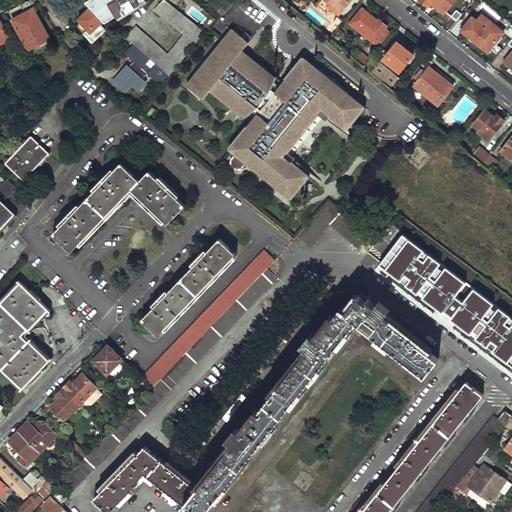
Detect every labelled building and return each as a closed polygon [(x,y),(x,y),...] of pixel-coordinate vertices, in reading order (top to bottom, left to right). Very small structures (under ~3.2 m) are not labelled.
[(117,16),(101,0),(89,0),(90,2),(109,21),(112,19),(117,16)] [(101,0),(117,16),(119,14),(121,17),(130,11),(132,13),(133,15),(136,12),(135,11),(134,8),(142,3),(140,1),(141,0),(101,0)] [(206,33),(165,0),(164,0),(156,11),(185,35),(168,55),(136,27),(126,38),(170,77),(206,33)] [(150,1),(148,0),(141,0),(140,1),(142,3),(134,8),(135,11),(150,1)] [(320,0),(317,4),(328,13),(332,7),(340,14),(352,0),(320,0)] [(421,0),(429,6),(432,2),(436,6),(444,12),(454,0),(421,0)] [(109,21),(90,2),(83,9),(84,10),(75,19),(77,22),(75,25),(92,39),(109,21)] [(46,34),(33,9),(12,20),(28,50),(35,46),(33,41),(46,34)] [(121,17),(122,19),(132,13),(130,11),(121,17)] [(377,22),(366,12),(363,15),(359,13),(349,25),(354,29),(356,28),(374,43),(377,39),(381,42),(389,32),(386,29),(387,27),(379,20),(377,22)] [(504,32),(489,19),(483,26),(473,17),(462,30),(488,52),(504,32)] [(0,44),(10,39),(0,20),(0,44)] [(249,42),(232,29),(187,86),(204,100),(211,91),(232,107),(238,99),(258,115),(231,150),(237,154),(235,156),(234,155),(234,156),(234,157),(232,159),(231,159),(231,160),(232,160),(232,164),(231,164),(231,165),(232,165),(234,168),(233,169),(234,169),(235,168),(238,170),(238,171),(239,171),(239,170),(242,169),(243,170),(244,169),(243,168),(246,165),(246,166),(247,165),(246,164),(247,163),(274,185),(276,184),(291,197),(308,176),(309,176),(310,175),(293,162),(297,158),(286,150),(298,136),(296,134),(303,124),(305,125),(311,118),(314,120),(319,113),(327,120),(330,115),(347,128),(348,128),(347,127),(364,106),(351,96),(348,99),(345,97),(349,92),(321,70),(320,71),(317,68),(304,58),(281,86),(275,81),(277,77),(276,76),(276,78),(242,51),(249,42)] [(345,34),(337,29),(330,38),(337,43),(345,34)] [(48,38),(46,34),(33,41),(35,46),(48,38)] [(414,54),(398,42),(384,59),(399,72),(414,54)] [(362,52),(356,59),(365,66),(371,60),(362,52)] [(73,55),(65,58),(69,67),(77,64),(73,55)] [(375,55),(371,60),(365,66),(396,92),(404,82),(381,63),(382,61),(375,55)] [(140,94),(148,84),(128,65),(112,82),(126,95),(133,87),(140,94)] [(453,87),(430,68),(426,72),(419,81),(415,85),(439,104),(453,87)] [(426,72),(422,69),(415,78),(419,81),(426,72)] [(489,140),(505,121),(497,114),(495,117),(486,110),(474,125),(480,130),(479,132),(489,140)] [(0,145),(12,133),(11,131),(0,136),(0,145)] [(47,152),(28,135),(24,141),(17,148),(7,159),(3,163),(22,180),(26,176),(36,165),(42,158),(47,152)] [(511,137),(501,151),(511,160),(511,137)] [(14,146),(17,148),(24,141),(21,138),(14,146)] [(490,155),(479,146),(472,155),(483,164),(490,155)] [(490,155),(483,164),(490,170),(497,161),(490,155)] [(44,159),(42,158),(36,165),(38,167),(44,159)] [(129,170),(122,163),(114,171),(107,178),(104,175),(99,181),(101,184),(95,190),(79,206),(73,212),(71,210),(64,216),(67,219),(60,225),(68,233),(67,234),(77,245),(79,243),(132,188),(121,179),(129,170)] [(114,171),(111,168),(104,175),(107,178),(114,171)] [(140,180),(129,170),(121,179),(132,188),(143,199),(146,195),(154,203),(150,206),(165,220),(168,223),(186,205),(177,196),(170,190),(160,200),(140,180)] [(157,178),(149,170),(140,180),(160,200),(170,190),(173,188),(166,182),(164,184),(157,178)] [(166,182),(159,175),(157,178),(164,184),(166,182)] [(13,188),(5,181),(0,187),(0,188),(7,195),(13,188)] [(99,181),(92,188),(95,190),(101,184),(99,181)] [(132,188),(79,243),(82,246),(132,194),(163,223),(165,220),(150,206),(143,199),(132,188)] [(177,196),(179,193),(173,188),(170,190),(177,196)] [(146,195),(143,199),(150,206),(154,203),(146,195)] [(0,226),(13,213),(0,200),(0,226)] [(368,236),(329,203),(298,235),(309,245),(330,224),(358,248),(368,236)] [(73,212),(79,206),(77,204),(71,210),(73,212)] [(0,230),(15,215),(13,213),(0,226),(0,230)] [(64,216),(58,223),(60,225),(67,219),(64,216)] [(68,233),(60,225),(52,233),(71,251),(77,245),(67,234),(68,233)] [(408,233),(402,228),(385,249),(511,349),(511,316),(506,322),(496,314),(501,307),(478,289),(464,278),(441,260),(436,266),(426,259),(432,252),(408,233)] [(410,230),(408,233),(432,252),(441,260),(464,278),(467,275),(410,230)] [(207,251),(206,252),(223,268),(233,256),(236,254),(219,238),(207,251)] [(511,349),(385,249),(384,251),(511,353),(511,349)] [(274,259),(264,251),(144,375),(154,385),(267,267),(274,259)] [(223,268),(206,252),(203,256),(201,254),(195,260),(197,262),(193,266),(169,291),(164,296),(162,294),(156,300),(158,302),(154,306),(172,322),(223,268)] [(441,260),(432,252),(426,259),(436,266),(441,260)] [(172,322),(166,328),(168,330),(236,259),(233,256),(223,268),(172,322)] [(278,278),(267,267),(154,385),(88,454),(81,460),(59,483),(70,493),(278,278)] [(53,309),(23,280),(0,303),(0,367),(22,389),(54,357),(30,333),(53,309)] [(511,311),(481,287),(478,289),(501,307),(511,316),(511,311)] [(358,296),(355,293),(342,310),(345,313),(358,296)] [(203,483),(199,488),(188,501),(201,511),(207,511),(218,498),(229,485),(238,473),(249,460),(252,455),(262,444),(265,439),(276,426),(293,404),(304,391),(312,380),(322,367),(327,361),(336,350),(339,345),(350,332),(355,326),(357,323),(364,328),(376,337),(389,348),(401,357),(414,340),(400,329),(403,325),(397,321),(394,324),(385,317),(388,313),(391,310),(380,301),(377,305),(374,308),(366,302),(358,296),(345,313),(342,310),(339,308),(332,317),(325,326),(322,323),(321,326),(324,328),(317,337),(314,335),(311,333),(302,344),(305,346),(308,348),(301,357),(299,354),(293,361),(296,363),(283,380),(280,378),(274,385),(277,388),(271,395),(268,392),(257,407),(260,410),(255,416),(252,413),(247,420),(250,423),(243,431),(239,429),(237,427),(228,438),(231,440),(234,443),(227,452),(224,449),(219,455),(222,458),(208,476),(205,473),(200,480),(203,483)] [(369,298),(366,302),(374,308),(377,305),(369,298)] [(142,319),(159,335),(166,328),(172,322),(154,306),(142,319)] [(511,316),(501,307),(496,314),(506,322),(511,316)] [(397,321),(388,313),(385,317),(394,324),(397,321)] [(332,317),(329,315),(322,323),(325,326),(332,317)] [(422,340),(403,325),(400,329),(414,340),(418,343),(422,340)] [(324,328),(321,326),(314,335),(317,337),(324,328)] [(354,334),(350,332),(339,345),(343,348),(354,334)] [(389,348),(376,337),(374,341),(387,351),(389,348)] [(418,343),(414,340),(401,357),(402,358),(414,367),(425,376),(439,359),(431,352),(424,347),(421,351),(416,346),(418,343)] [(418,343),(416,346),(421,351),(424,347),(427,344),(422,340),(418,343)] [(433,349),(427,344),(424,347),(431,352),(433,349)] [(122,359),(108,345),(94,360),(108,373),(122,359)] [(301,357),(308,348),(305,346),(299,354),(301,357)] [(339,352),(336,350),(327,361),(330,363),(339,352)] [(414,367),(402,358),(400,361),(412,370),(414,367)] [(141,377),(126,361),(122,365),(138,380),(141,377)] [(296,363),(293,361),(280,378),(283,380),(296,363)] [(326,369),(322,367),(312,380),(315,383),(326,369)] [(71,381),(64,388),(83,406),(85,403),(92,403),(102,392),(84,373),(76,381),(74,383),(71,381)] [(483,394),(466,381),(459,389),(426,431),(433,437),(429,443),(438,450),(441,447),(445,442),(455,429),(465,417),(475,404),(483,394)] [(277,388),(274,385),(268,392),(271,395),(277,388)] [(426,431),(459,389),(456,387),(423,429),(414,440),(397,461),(400,463),(416,444),(426,431)] [(83,406),(64,388),(53,399),(56,402),(53,405),(50,407),(64,420),(79,406),(81,407),(83,406)] [(307,393),(304,391),(293,404),(296,407),(307,393)] [(478,407),(475,404),(465,417),(468,420),(478,407)] [(260,410),(257,407),(252,413),(255,416),(260,410)] [(511,416),(504,410),(498,418),(505,425),(511,416)] [(498,418),(493,415),(415,511),(434,511),(446,497),(447,497),(456,486),(464,476),(478,459),(483,452),(492,442),(505,425),(498,418)] [(250,423),(247,420),(239,429),(243,431),(250,423)] [(34,426),(28,421),(19,431),(40,452),(54,438),(53,436),(56,433),(44,421),(39,421),(37,423),(39,428),(38,430),(34,426)] [(423,429),(418,425),(409,436),(414,440),(423,429)] [(279,429),(276,426),(265,439),(268,442),(279,429)] [(459,431),(455,429),(445,442),(448,445),(459,431)] [(40,452),(19,431),(9,441),(19,451),(15,455),(26,466),(40,452)] [(433,437),(426,431),(416,444),(433,457),(438,450),(429,443),(433,437)] [(234,443),(231,440),(224,449),(227,452),(234,443)] [(501,449),(492,442),(483,452),(496,462),(501,455),(502,451),(501,449)] [(88,454),(77,443),(71,450),(81,460),(88,454)] [(265,447),(262,444),(252,455),(256,458),(265,447)] [(387,480),(370,501),(377,508),(373,511),(388,511),(389,511),(401,497),(417,476),(428,463),(433,457),(416,444),(400,463),(387,480)] [(139,453),(130,461),(134,466),(130,470),(141,481),(145,477),(148,474),(158,482),(171,466),(169,464),(146,446),(139,453)] [(444,450),(441,447),(438,450),(433,457),(436,460),(444,450)] [(99,487),(102,490),(121,471),(130,461),(139,453),(135,449),(99,487)] [(496,462),(483,452),(478,459),(483,463),(476,473),(499,489),(507,479),(492,468),(496,462)] [(222,458),(219,455),(205,473),(208,476),(222,458)] [(24,479),(0,456),(0,473),(24,497),(30,492),(33,495),(28,500),(23,505),(19,508),(23,511),(29,511),(43,497),(24,479)] [(172,460),(169,464),(171,466),(175,469),(196,485),(199,482),(178,465),(172,460)] [(252,463),(249,460),(238,473),(241,476),(252,463)] [(134,466),(130,461),(121,471),(137,486),(141,481),(130,470),(134,466)] [(431,465),(428,463),(417,476),(420,479),(431,465)] [(175,469),(171,466),(158,482),(162,485),(167,489),(180,500),(186,505),(188,501),(199,488),(196,485),(175,469)] [(51,492),(55,488),(35,468),(24,479),(43,497),(45,499),(49,494),(51,492)] [(102,490),(94,498),(108,511),(110,511),(120,502),(133,490),(137,486),(121,471),(102,490)] [(499,489),(476,473),(471,481),(464,476),(456,486),(467,493),(472,487),(490,499),(492,500),(499,489)] [(158,482),(148,474),(145,477),(156,485),(158,482)] [(361,511),(370,501),(387,480),(384,477),(367,499),(358,511),(356,511),(361,511)] [(9,488),(0,479),(0,491),(5,487),(7,490),(9,488)] [(511,482),(507,479),(499,489),(505,494),(511,484),(511,482)] [(233,487),(229,485),(218,498),(221,501),(233,487)] [(55,488),(51,492),(62,502),(67,497),(56,487),(55,488)] [(485,506),(490,499),(472,487),(467,493),(485,506)] [(180,500),(167,489),(165,492),(178,502),(180,500)] [(136,493),(133,490),(120,502),(124,505),(136,493)] [(367,499),(362,495),(353,507),(358,511),(367,499)] [(48,511),(63,511),(66,509),(53,497),(44,507),(48,511)] [(394,511),(404,500),(401,497),(389,511),(390,511),(394,511)] [(186,505),(195,511),(201,511),(188,501),(186,505)] [(370,501),(361,511),(373,511),(377,508),(370,501)]
